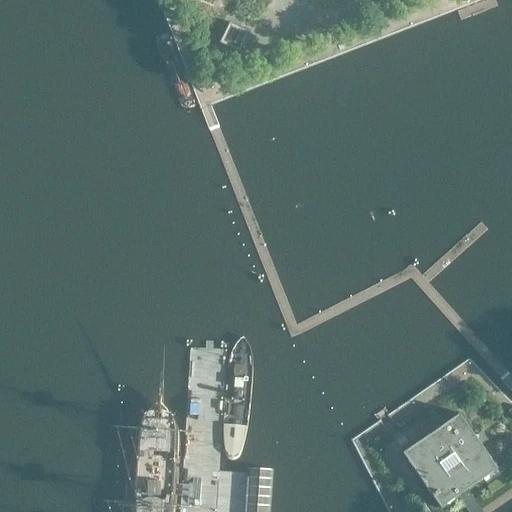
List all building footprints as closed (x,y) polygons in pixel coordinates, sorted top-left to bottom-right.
[(245,32),(226,21),(215,40),(235,51),(245,32)] [(170,511),(176,422),(166,408),(148,406),(138,419),(132,511),(170,511)] [(402,453),(441,508),(458,496),(467,489),(497,468),(459,413),(402,453)] [(245,468),(244,475),(242,511),(269,511),(272,470),(245,468)] [(482,511),(467,489),(458,496),(468,511),(482,511)]
